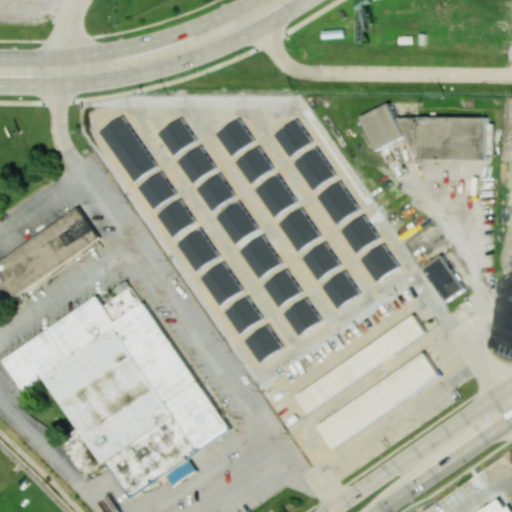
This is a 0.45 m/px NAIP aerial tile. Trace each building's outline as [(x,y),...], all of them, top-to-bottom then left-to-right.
[(487,117),(405,116),(398,119),(391,103),(362,115),(375,149),(407,136),(413,153),(419,153),(421,159),(487,159),(487,117)] [(124,116),(101,131),(135,182),(158,167),(124,116)] [(197,140),(182,117),(159,133),(175,155),(197,140)] [(255,141),(239,118),(217,134),(233,157),(255,141)] [(275,134),(290,157),(313,142),(298,119),(275,134)] [(178,161),(194,183),(216,168),(201,145),(178,161)] [(251,184),(274,169),(259,146),(236,161),(251,184)] [(335,177),(320,147),(295,160),(311,190),(335,177)] [(177,194),(161,171),(139,187),(155,210),(177,194)] [(236,195),(220,173),(197,188),(213,211),(236,195)] [(275,217),(298,202),(279,174),(256,189),(275,217)] [(318,196),(337,225),(360,209),(340,181),(318,196)] [(159,212),(172,237),(196,224),(183,199),(159,212)] [(217,216),(236,244),(259,229),(240,201),(217,216)] [(0,270),(17,296),(103,239),(82,207),(0,260),(0,270)] [(297,251),(321,238),(303,208),(280,222),(297,251)] [(357,253),(380,238),(364,215),(341,230),(357,253)] [(198,271),(220,256),(200,227),(178,243),(198,271)] [(260,278),(282,263),(263,235),(240,251),(260,278)] [(303,258),(319,280),(341,264),(325,242),(303,258)] [(377,282),(399,266),(384,243),(361,259),(377,282)] [(424,268),(447,301),(465,288),(442,255),(424,268)] [(221,306),(244,290),(224,262),(202,277),(221,306)] [(279,307),(302,292),(287,269),(264,284),(279,307)] [(360,294),(346,271),(323,285),(337,308),(360,294)] [(230,431),(132,277),(115,288),(120,295),(106,305),(101,297),(6,358),(27,391),(49,378),(81,429),(63,441),(85,476),(109,460),(133,498),(168,475),(175,486),(199,470),(190,457),(230,431)] [(241,334),(263,319),(248,296),(225,311),(241,334)] [(299,336),(322,321),(307,298),(284,312),(299,336)] [(310,414),(298,397),(416,315),(428,332),(310,414)] [(261,363),(283,347),(268,325),(245,340),(261,363)] [(425,352),(442,376),(337,450),(320,427),(425,352)] [(484,511),(511,511),(511,507),(505,497),(484,511)]
